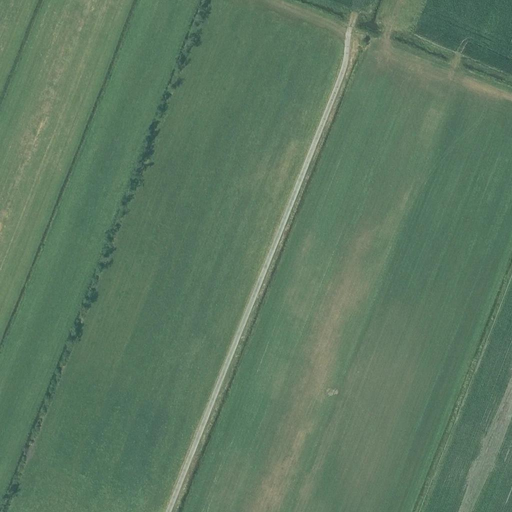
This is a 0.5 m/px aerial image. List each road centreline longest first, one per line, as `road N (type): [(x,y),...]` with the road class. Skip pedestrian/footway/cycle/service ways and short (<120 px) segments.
road 1 (track): [(169,511),(344,70),(356,2)]
road 2 (track): [(383,46),(511,99)]
road 3 (track): [(383,46),(268,0)]
